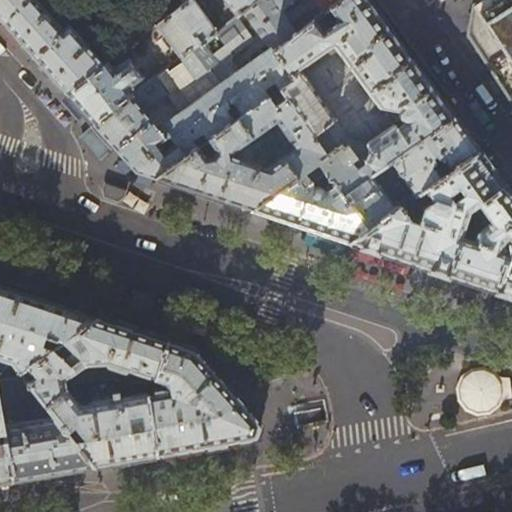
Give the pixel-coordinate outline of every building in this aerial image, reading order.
[(46,0),(0,0),(0,19),(26,49),(66,93),(105,64),(58,11),(57,12),(46,0)] [(269,98),(263,90),(274,82),(280,90),(293,81),(274,52),(339,0),(256,0),(242,11),(269,49),(237,71),(229,59),(254,40),(237,16),(218,32),(203,45),(201,42),(181,58),(132,94),(93,124),(110,143),(135,171),(144,174),(155,178),(199,147),(193,139),(204,132),(209,139),(269,98)] [(218,32),(193,0),(189,0),(184,4),(157,25),(181,58),(201,42),(203,45),(218,32)] [(242,11),(256,0),(224,0),(237,16),(242,11)] [(368,0),(339,0),(274,52),(293,81),(280,90),(312,135),(412,59),(397,39),(369,1),(368,0)] [(511,0),(483,0),(474,6),(469,35),(484,58),(511,101),(511,0)] [(105,64),(66,93),(80,109),(93,124),(132,94),(127,88),(142,76),(125,54),(114,62),(116,66),(112,69),(107,62),(105,64)] [(421,73),(412,59),(312,135),(326,156),(318,162),(328,176),(335,185),(343,194),(370,175),(391,161),(453,117),(444,103),(421,73)] [(280,90),(269,98),(209,139),(199,147),(155,178),(211,196),(251,210),(318,162),(326,156),(312,135),(280,90)] [(465,133),(453,117),(391,161),(406,182),(387,196),(370,175),(343,194),(368,228),(479,151),(465,133)] [(368,228),(348,242),(349,242),(411,263),(459,279),(495,291),(511,296),(511,196),(509,192),(490,167),(479,151),(368,228)] [(322,180),(328,176),(318,162),(251,210),(299,226),(308,229),(348,242),(368,228),(343,194),(335,185),(326,192),(325,190),(324,189),(323,188),(320,186),(319,186),(317,185),(315,186),(314,186),(311,182),(320,176),(322,180)] [(348,242),(308,229),(305,238),(345,251),(348,242)] [(411,263),(349,242),(346,251),(408,272),(411,263)] [(28,294),(0,284),(0,360),(10,364),(17,373),(19,372),(97,317),(28,294)] [(511,296),(495,291),(492,299),(511,306),(511,296)] [(98,317),(97,317),(19,372),(23,378),(44,405),(66,388),(65,381),(85,365),(108,365),(153,380),(167,340),(119,324),(98,317)] [(167,340),(153,380),(165,383),(167,393),(146,396),(156,456),(194,449),(255,439),(260,423),(222,380),(193,348),(167,340)] [(267,359),(263,361),(274,381),(283,377),(285,373),(287,369),(284,363),(280,357),(276,357),(272,356),(267,359)] [(451,385),(471,414),(501,394),(482,365),(451,385)] [(23,378),(0,381),(0,408),(6,403),(23,400),(28,404),(29,404),(32,419),(1,425),(2,432),(4,441),(12,481),(43,475),(93,467),(70,436),(65,431),(44,405),(23,378)] [(44,405),(65,431),(72,426),(79,434),(70,436),(93,467),(117,462),(156,456),(146,396),(145,392),(78,404),(66,388),(44,405)] [(0,482),(12,481),(4,441),(0,441),(0,432),(2,432),(1,425),(0,420),(0,482)]
